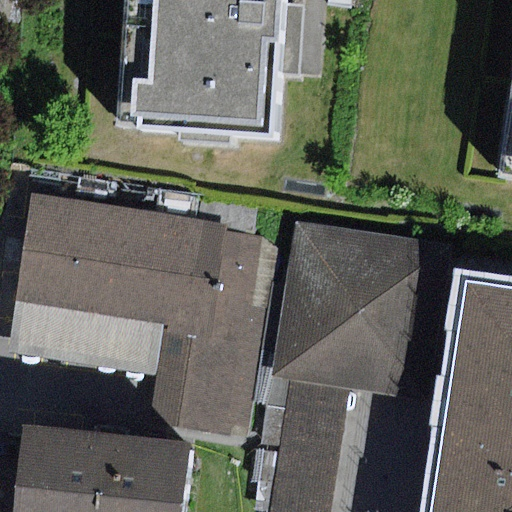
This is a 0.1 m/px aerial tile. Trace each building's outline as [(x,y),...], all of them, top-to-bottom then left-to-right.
[(283,0),(126,0),(118,127),(181,131),(181,142),(231,146),(232,133),(274,136),(281,37),(283,0)] [(327,0),(327,5),(351,9),(352,0),(327,0)] [(511,101),(501,180),(511,182),(511,101)] [(265,238),(39,201),(24,293),(174,318),(164,375),(158,418),(227,429),(228,421),(251,425),(280,251),(265,238)] [(450,248),(294,226),(273,380),(294,383),(352,390),(429,401),(450,248)] [(511,511),(511,289),(470,284),(435,511),(511,511)] [(174,318),(24,293),(15,350),(164,375),(174,318)] [(274,511),(333,511),(352,390),(294,383),(274,511)] [(187,511),(194,446),(29,429),(19,511),(187,511)]
